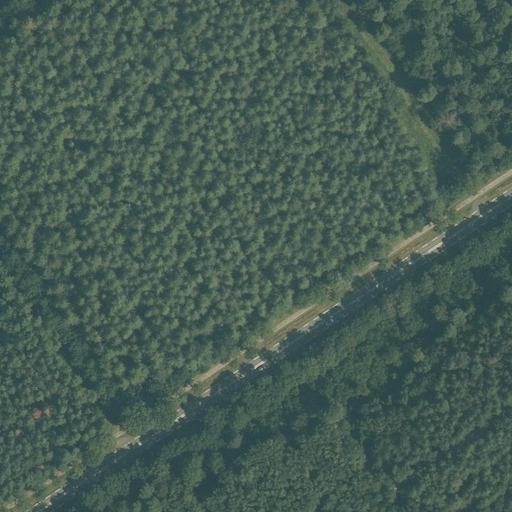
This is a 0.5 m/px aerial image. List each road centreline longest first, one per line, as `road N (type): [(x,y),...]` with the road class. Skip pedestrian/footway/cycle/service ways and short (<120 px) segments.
road 1 (primary): [(38,511),(511,196)]
road 2 (track): [(366,511),(511,412)]
